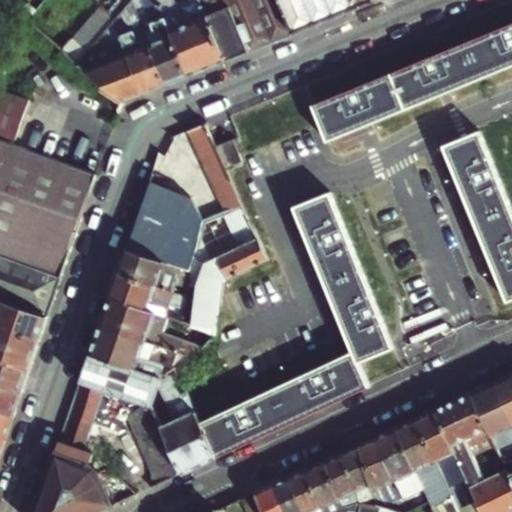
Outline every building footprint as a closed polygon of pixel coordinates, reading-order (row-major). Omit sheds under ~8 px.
[(170,84),(191,75),(177,43),(166,15),(159,0),(135,0),(135,1),(140,12),(148,8),(157,30),(148,33),(153,44),(170,84)] [(191,75),(227,61),(212,27),(201,0),(193,0),(178,6),(174,0),(159,0),(166,15),(177,43),(191,75)] [(227,61),(295,33),(282,1),(281,0),(201,0),(212,27),(227,61)] [(295,33),(377,0),(376,0),(281,0),(282,1),(295,33)] [(146,94),(170,84),(153,44),(137,50),(135,46),(139,43),(140,39),(134,23),(143,19),(140,12),(135,1),(117,22),(132,58),(146,94)] [(132,99),(146,94),(132,58),(117,22),(105,35),(116,59),(95,68),(132,99)] [(485,76),(511,65),(511,25),(471,42),(485,76)] [(407,108),(485,76),(471,42),(393,74),(407,108)] [(125,102),(132,99),(95,68),(88,70),(125,102)] [(331,140),(407,108),(393,74),(317,106),(331,140)] [(0,131),(7,137),(34,106),(0,76),(0,131)] [(220,333),(223,315),(227,282),(273,259),(228,168),(218,146),(207,123),(191,130),(192,133),(185,137),(191,151),(199,147),(230,213),(239,222),(247,239),(245,241),(247,246),(210,263),(198,258),(196,246),(205,221),(186,214),(191,201),(177,184),(152,176),(128,247),(146,253),(192,270),(191,276),(188,296),(185,321),(220,333)] [(511,299),(511,207),(481,132),(447,145),(454,164),(510,300),(511,299)] [(228,168),(246,160),(236,137),(218,146),(228,168)] [(64,275),(82,226),(99,175),(0,140),(0,252),(4,254),(64,275)] [(152,176),(177,184),(158,158),(152,176)] [(220,457),(265,436),(372,386),(362,361),(394,347),(333,193),(299,206),(315,250),(357,351),(204,424),(220,457)] [(191,276),(192,270),(146,253),(128,247),(119,272),(176,291),(182,273),(191,276)] [(0,297),(50,317),(60,287),(64,275),(4,254),(0,252),(0,297)] [(139,305),(167,315),(176,291),(119,272),(111,296),(139,305)] [(173,317),(185,321),(188,296),(176,291),(167,315),(173,317)] [(208,346),(167,333),(173,317),(167,315),(139,305),(111,296),(101,325),(118,331),(171,350),(198,358),(208,346)] [(43,339),(50,317),(0,297),(0,323),(4,324),(43,339)] [(0,350),(34,363),(43,339),(4,324),(0,323),(0,350)] [(182,376),(198,358),(171,350),(118,331),(101,325),(89,360),(126,373),(128,365),(160,376),(159,380),(161,383),(163,379),(180,371),(182,376)] [(0,384),(24,393),(32,369),(14,363),(0,357),(0,384)] [(142,402),(153,406),(161,383),(159,380),(160,376),(128,365),(126,373),(89,360),(82,382),(106,390),(142,402)] [(199,467),(220,457),(204,424),(187,388),(182,376),(180,371),(163,379),(161,383),(153,406),(156,412),(160,419),(166,432),(172,446),(178,459),(185,473),(199,467)] [(511,415),(511,374),(497,382),(511,415)] [(78,394),(101,402),(106,390),(82,382),(78,394)] [(511,415),(497,382),(473,393),(506,465),(511,462),(511,415)] [(0,410),(15,416),(24,393),(0,384),(0,410)] [(153,406),(142,402),(106,390),(101,402),(99,411),(123,421),(134,415),(153,406)] [(511,511),(511,477),(511,475),(506,465),(473,393),(449,404),(418,419),(461,511),(460,511),(511,511)] [(97,414),(99,411),(101,402),(78,394),(73,405),(97,414)] [(93,426),(95,423),(97,414),(73,405),(69,417),(93,426)] [(139,429),(160,419),(156,412),(153,406),(134,415),(139,429)] [(0,437),(7,440),(15,416),(0,410),(0,437)] [(95,423),(118,432),(123,421),(99,411),(97,414),(95,423)] [(90,437),(90,435),(93,426),(69,417),(65,429),(90,437)] [(145,443),(166,432),(160,419),(139,429),(145,443)] [(459,511),(461,511),(418,419),(399,428),(420,472),(427,488),(433,499),(436,506),(448,501),(452,511),(459,511)] [(90,435),(113,444),(118,432),(95,423),(93,426),(90,435)] [(405,479),(420,472),(399,428),(380,437),(397,483),(395,483),(401,495),(406,493),(408,497),(413,494),(405,479)] [(61,441),(86,449),(90,437),(65,429),(61,441)] [(150,456),(172,446),(166,432),(145,443),(150,456)] [(103,454),(108,459),(113,444),(90,435),(90,437),(86,449),(103,454)] [(395,483),(397,483),(380,437),(363,444),(380,496),(383,503),(409,511),(433,499),(427,488),(413,494),(408,497),(406,493),(401,495),(395,483)] [(101,511),(140,494),(108,459),(103,454),(86,449),(61,441),(36,511),(101,511)] [(380,496),(363,444),(345,452),(367,501),(380,496)] [(150,456),(156,470),(178,459),(172,446),(150,456)] [(363,503),(367,501),(345,452),(328,460),(350,508),(363,503)] [(156,470),(156,487),(168,481),(185,473),(178,459),(156,470)] [(329,511),(341,511),(350,508),(328,460),(310,469),(329,511)] [(329,511),(310,469),(293,477),(309,511),(329,511)] [(288,511),(309,511),(293,477),(276,484),(288,511)] [(288,511),(276,484),(267,488),(258,493),(267,511),(288,511)] [(248,511),(267,511),(258,493),(243,500),(248,511)] [(408,511),(409,511),(383,503),(380,496),(367,501),(363,503),(361,511),(408,511)] [(239,511),(236,503),(216,511),(239,511)] [(361,511),(363,503),(350,508),(341,511),(361,511)]
